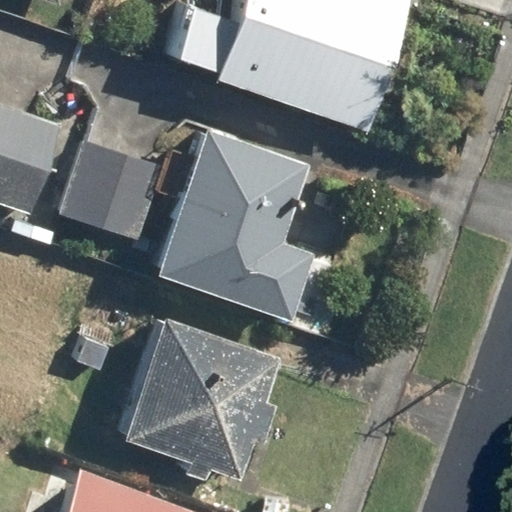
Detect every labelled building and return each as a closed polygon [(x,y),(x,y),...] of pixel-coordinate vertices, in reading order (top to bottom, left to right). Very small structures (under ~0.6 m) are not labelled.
[(393,0),(214,0),(212,8),(190,0),(173,0),(154,53),(193,67),(190,73),(348,129),(393,0)] [(0,202),(16,209),(48,119),(0,102),(0,202)] [(302,156),(198,121),(149,266),(290,314),(312,249),(275,237),(302,156)] [(152,160),(71,135),(48,209),(129,233),(152,160)] [(158,304),(115,426),(237,468),(279,347),(158,304)] [(187,511),(70,474),(57,511),(187,511)]
